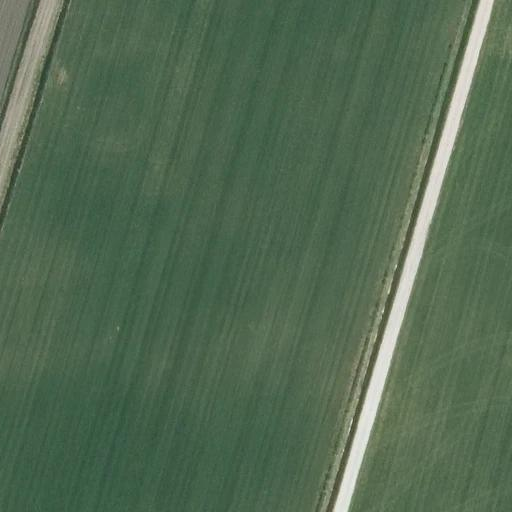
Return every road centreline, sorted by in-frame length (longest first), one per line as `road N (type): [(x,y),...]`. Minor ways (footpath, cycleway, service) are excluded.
road 1 (track): [(343,511),(491,0)]
road 2 (track): [(0,174),(51,0)]
